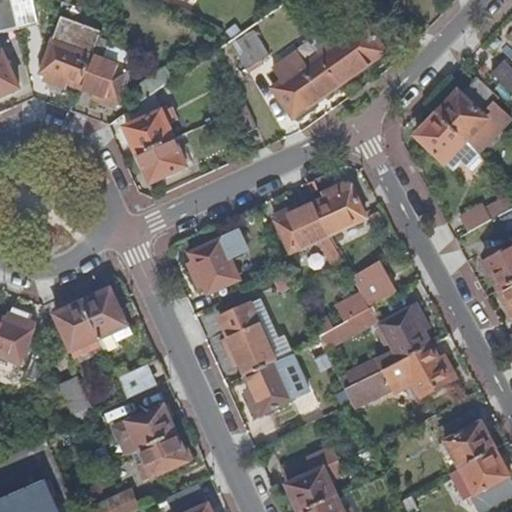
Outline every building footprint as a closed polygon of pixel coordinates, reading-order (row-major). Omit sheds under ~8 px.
[(0,0),(0,31),(19,27),(13,0),(0,0)] [(13,0),(19,27),(40,23),(33,0),(13,0)] [(67,82),(82,88),(93,56),(103,32),(63,18),(43,73),(48,75),(45,81),(65,88),(67,82)] [(367,24),(321,56),(342,85),(388,53),(367,24)] [(272,55),(258,35),(237,51),(250,71),(272,55)] [(0,55),(0,98),(22,89),(6,53),(0,55)] [(342,85),(321,56),(308,65),(299,53),(276,70),(285,82),(275,89),(296,118),(342,85)] [(93,56),(82,88),(97,93),(95,100),(117,109),(120,101),(122,101),(133,70),(93,56)] [(493,73),(511,92),(511,68),(505,62),(493,73)] [(131,94),(140,105),(156,94),(175,81),(167,69),(131,94)] [(502,99),(480,79),(465,96),(460,92),(440,114),(482,153),(511,119),(511,117),(497,104),(502,99)] [(140,105),(129,113),(134,124),(128,128),(141,156),(176,140),(170,125),(180,120),(174,108),(164,113),(156,94),(140,105)] [(241,139),(260,130),(249,107),(230,115),(241,139)] [(483,154),(440,114),(419,137),(447,163),(455,171),(464,162),(468,167),(470,168),(483,154)] [(176,140),(141,156),(153,184),(189,168),(176,140)] [(328,200),(318,205),(332,236),(370,218),(356,188),(350,190),(347,183),(324,193),(328,200)] [(511,207),(511,195),(489,208),(494,218),(511,207)] [(332,236),(318,205),(303,212),(300,204),(281,212),(284,219),(280,221),(294,252),(325,239),(332,236)] [(486,205),(463,218),(471,232),(494,220),(486,205)] [(511,231),(511,214),(503,220),(510,233),(511,231)] [(194,254),(197,262),(201,270),(195,273),(202,289),(209,287),(212,294),(243,281),(232,258),(251,250),(242,231),(194,254)] [(332,236),(325,239),(336,266),(346,261),(332,236)] [(502,291),(511,285),(511,250),(488,263),(502,291)] [(201,270),(197,262),(191,265),(195,273),(201,270)] [(372,308),(398,293),(382,264),(356,279),(372,308)] [(511,285),(502,291),(511,308),(511,285)] [(113,291),(86,303),(102,338),(116,333),(119,340),(132,334),(113,291)] [(253,305),(271,344),(281,340),(262,301),(253,305)] [(102,338),(86,303),(57,316),(76,359),(105,345),(102,338)] [(242,362),(249,376),(280,362),(271,344),(253,305),(222,319),(234,344),(242,362)] [(382,320),(376,308),(354,319),(360,332),(382,320)] [(386,371),(433,345),(426,332),(432,328),(424,313),(417,316),(413,309),(384,325),(398,352),(381,360),(386,371)] [(0,370),(5,372),(3,376),(11,379),(18,377),(20,373),(15,372),(18,363),(22,364),(38,327),(14,316),(11,323),(0,318),(0,370)] [(236,365),(242,362),(234,344),(227,347),(236,365)] [(349,390),(356,404),(358,409),(413,380),(422,398),(453,382),(450,376),(456,373),(446,355),(440,358),(433,345),(386,371),(349,390)] [(280,362),(249,376),(254,389),(248,392),(259,417),(312,393),(295,355),(280,362)] [(121,379),(130,400),(158,387),(148,367),(121,379)] [(60,380),(72,407),(89,400),(76,373),(60,380)] [(458,378),(456,373),(450,376),(453,382),(458,378)] [(142,451),(178,434),(166,406),(116,428),(122,442),(136,436),(142,451)] [(464,469),(498,450),(476,410),(442,428),(464,469)] [(142,451),(135,454),(147,482),(190,462),(178,434),(142,451)] [(290,485),(302,511),(303,511),(338,497),(331,481),(345,475),(333,448),(311,458),(317,473),(290,485)] [(464,469),(455,473),(470,500),(474,498),(481,511),(484,511),(511,497),(511,475),(498,450),(464,469)] [(284,471),(290,485),(317,473),(311,458),(284,471)] [(0,511),(59,511),(46,482),(0,502),(0,511)] [(213,511),(201,484),(169,499),(175,511),(213,511)] [(83,511),(139,511),(144,510),(135,489),(83,511)] [(404,501),(409,511),(418,511),(421,511),(414,495),(404,501)] [(338,497),(303,511),(354,511),(353,509),(345,511),(338,497)]
